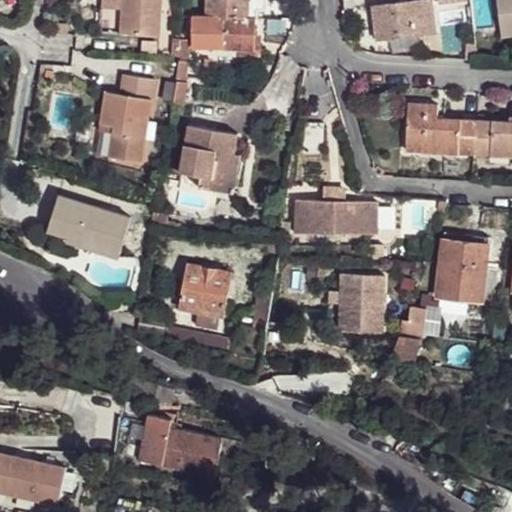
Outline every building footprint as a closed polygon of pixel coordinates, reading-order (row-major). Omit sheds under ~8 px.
[(122,0),(122,10),(121,33),(161,36),(162,0),(122,0)] [(206,0),(207,16),(256,18),(258,18),(258,9),(267,8),(266,0),(206,0)] [(416,0),(373,5),(375,24),(377,38),(377,39),(379,39),(412,35),(436,32),(432,0),(416,0)] [(511,0),(498,0),(502,26),(511,24),(511,0)] [(193,15),(193,47),(237,48),(254,49),(255,35),(256,18),(207,16),(193,15)] [(375,24),(361,25),(363,39),(377,38),(375,24)] [(511,24),(502,26),(503,36),(511,34),(511,24)] [(255,35),(254,49),(237,48),(237,53),(259,54),(260,35),(255,35)] [(412,35),(379,39),(381,50),(414,46),(412,35)] [(179,57),(177,81),(188,83),(189,40),(181,40),(179,57)] [(123,74),(119,93),(126,95),(129,75),(123,74)] [(113,133),(109,157),(142,162),(155,79),(129,75),(126,95),(119,93),(106,91),(101,124),(115,126),(113,133)] [(177,81),(173,103),(184,104),(188,83),(177,81)] [(409,102),(406,151),(425,152),(426,146),(460,147),(459,154),(475,155),(477,120),(438,118),(439,104),(409,102)] [(511,120),(477,120),(475,155),(492,156),(492,149),(511,150),(511,120)] [(101,124),(100,131),(113,133),(115,126),(101,124)] [(189,124),(180,172),(202,176),(200,187),(223,192),(230,153),(235,154),(238,133),(189,124)] [(460,147),(426,146),(425,152),(459,154),(460,147)] [(230,153),(223,192),(233,194),(240,154),(235,154),(230,153)] [(93,205),(60,194),(54,213),(87,223),(93,205)] [(297,199),(294,233),(377,233),(378,201),(297,199)] [(411,227),(431,231),(436,203),(416,199),(411,227)] [(54,213),(48,231),(68,237),(80,240),(78,245),(119,258),(132,217),(93,205),(87,223),(54,213)] [(379,205),(379,228),(391,228),(391,205),(379,205)] [(152,218),(151,227),(166,229),(167,219),(152,218)] [(489,237),(444,232),(444,239),(489,244),(489,237)] [(68,237),(66,242),(78,245),(80,240),(68,237)] [(444,239),(437,296),(482,301),(489,244),(444,239)] [(367,245),(366,258),(383,259),(384,246),(367,245)] [(188,263),(179,308),(199,311),(224,316),(232,272),(188,263)] [(385,274),(342,271),(339,329),(382,332),(385,274)] [(410,306),(409,320),(402,319),(400,333),(422,335),(427,309),(410,306)] [(439,310),(427,309),(422,335),(434,337),(439,310)] [(199,311),(196,324),(221,329),(224,316),(199,311)] [(168,328),(166,339),(228,351),(229,339),(168,328)] [(420,339),(400,336),(393,362),(413,365),(420,339)] [(131,377),(124,397),(151,405),(158,385),(131,377)] [(158,385),(151,405),(168,409),(174,390),(158,385)] [(149,415),(140,461),(215,476),(223,438),(170,428),(172,420),(149,415)] [(424,452),(404,439),(395,453),(415,465),(424,452)] [(0,451),(0,492),(58,505),(67,467),(0,451)] [(196,478),(195,483),(213,487),(214,481),(196,478)]
